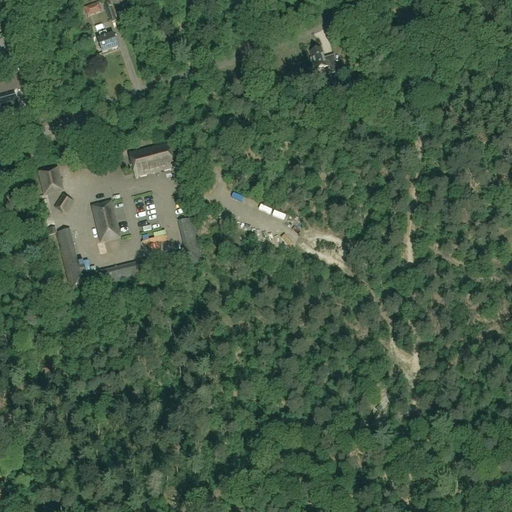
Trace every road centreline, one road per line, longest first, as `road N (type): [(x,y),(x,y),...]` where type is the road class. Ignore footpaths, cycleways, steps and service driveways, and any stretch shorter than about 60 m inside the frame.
road 1 (track): [(416,369),(410,220),(445,8)]
road 2 (unclassified): [(0,143),(240,58)]
